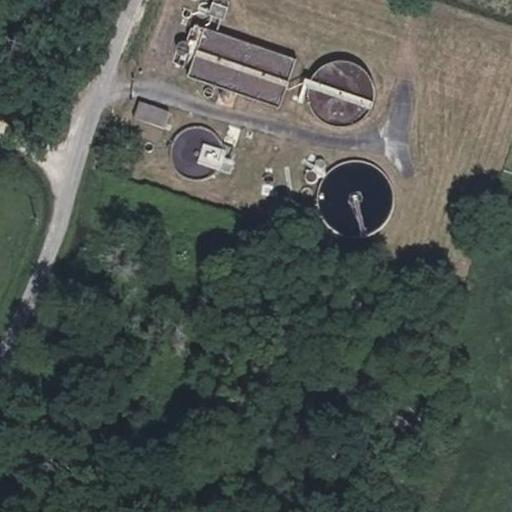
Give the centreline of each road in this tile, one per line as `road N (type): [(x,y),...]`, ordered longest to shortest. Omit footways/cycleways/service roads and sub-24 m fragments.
road 1 (residential): [(74,170),(0,356)]
road 2 (residential): [(142,0),(74,170)]
